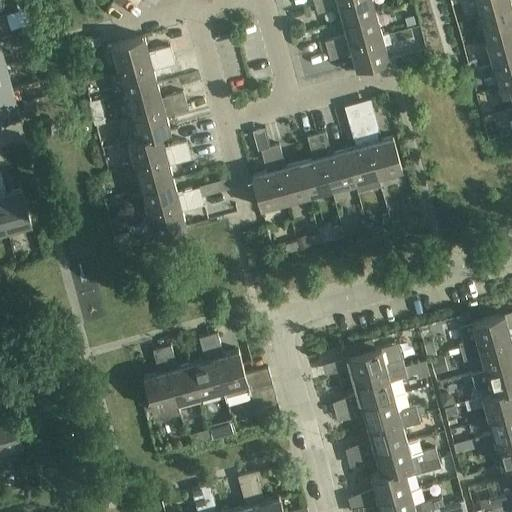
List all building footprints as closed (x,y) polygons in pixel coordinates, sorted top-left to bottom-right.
[(377,11),(373,0),(326,0),(315,3),(317,13),(339,7),(343,21),(377,11)] [(511,0),(474,0),(479,18),(511,8),(511,0)] [(16,22),(26,19),(21,2),(11,5),(16,22)] [(511,8),(479,18),(485,41),(511,33),(511,8)] [(383,34),(377,11),(343,21),(347,35),(325,41),(327,49),(383,34)] [(511,33),(485,41),(492,64),(511,58),(511,33)] [(390,59),(383,34),(327,49),(330,59),(352,53),(356,68),(390,59)] [(149,51),(145,36),(111,45),(118,70),(174,55),(171,45),(149,51)] [(176,63),(174,55),(118,70),(124,92),(158,84),(154,69),(176,63)] [(511,58),(492,64),(498,88),(508,85),(511,83),(511,58)] [(0,90),(12,87),(5,64),(0,65),(0,90)] [(162,98),(158,84),(124,92),(131,117),(186,101),(184,92),(162,98)] [(0,116),(18,112),(12,87),(0,90),(0,116)] [(189,109),(186,101),(131,117),(137,138),(137,139),(161,132),(162,133),(171,131),(167,115),(189,109)] [(372,118),(364,120),(379,176),(403,169),(393,136),(378,140),(372,118)] [(379,176),(364,120),(354,123),(360,145),(346,149),(356,182),(379,176)] [(356,182),(346,149),(332,153),(326,131),(317,133),(329,177),(333,189),(356,182)] [(165,146),(162,133),(161,132),(137,139),(137,138),(128,140),(134,164),(190,149),(187,140),(165,146)] [(329,177),(317,133),(308,136),(314,158),(300,161),(304,177),(309,195),(333,189),(329,177)] [(309,195),(304,177),(300,161),(286,165),(280,144),(271,146),(279,177),(286,202),(309,195)] [(286,202),(279,177),(271,146),(262,149),(268,170),(252,175),(262,208),(286,202)] [(192,159),(190,149),(134,164),(141,188),(174,178),(170,165),(192,159)] [(31,223),(22,189),(7,193),(1,171),(0,171),(0,202),(7,229),(31,223)] [(178,192),(174,178),(141,188),(147,211),(202,195),(200,187),(178,192)] [(205,206),(202,195),(147,211),(154,236),(188,226),(183,211),(205,206)] [(282,217),(261,220),(264,237),(284,234),(282,217)] [(128,240),(147,238),(146,223),(127,224),(128,240)] [(511,338),(511,337),(510,328),(508,322),(511,319),(511,316),(511,312),(505,314),(505,313),(459,326),(463,341),(459,342),(462,353),(511,338)] [(245,373),(243,364),(239,349),(224,354),(218,332),(209,334),(227,401),(251,394),(250,389),(245,373)] [(227,401),(209,334),(199,337),(205,358),(192,362),(201,396),(204,407),(227,401)] [(511,338),(462,353),(464,360),(481,355),(484,369),(511,362),(511,338)] [(405,366),(402,357),(401,358),(397,343),(348,357),(343,359),(345,365),(351,366),(355,380),(405,366)] [(201,396),(192,362),(177,366),(171,345),(162,348),(177,402),(201,396)] [(180,413),(177,402),(162,348),(153,350),(159,371),(144,376),(154,409),(158,408),(159,413),(166,417),(180,413)] [(425,360),(405,366),(407,376),(416,373),(417,377),(429,374),(425,360)] [(511,362),(484,369),(475,372),(479,386),(471,388),(474,398),(511,387),(511,362)] [(268,366),(245,373),(250,389),(272,382),(268,366)] [(406,391),(402,377),(407,376),(405,366),(355,380),(360,397),(354,398),(356,405),(406,391)] [(277,398),(272,382),(250,389),(251,394),(254,405),(277,398)] [(511,387),(474,398),(464,401),(467,410),(484,406),(488,419),(511,412),(511,387)] [(415,404),(410,405),(406,391),(356,405),(358,412),(364,412),(368,427),(418,413),(415,404)] [(281,414),(277,398),(254,405),(258,420),(281,414)] [(0,451),(22,445),(13,412),(0,415),(0,451)] [(511,412),(488,419),(492,433),(474,438),(477,448),(511,437),(511,412)] [(420,422),(418,413),(368,427),(372,442),(365,445),(367,452),(408,441),(404,427),(420,422)] [(511,437),(477,448),(479,456),(497,451),(501,466),(511,462),(511,437)] [(420,438),(408,441),(367,452),(369,459),(377,457),(381,473),(421,461),(439,456),(436,448),(424,451),(420,438)] [(348,456),(352,472),(367,468),(362,452),(348,456)] [(421,461),(381,473),(371,475),(376,491),(371,494),(372,500),(411,489),(407,475),(424,470),(421,461)] [(284,511),(281,497),(265,501),(256,471),(248,473),(258,511),(284,511)] [(258,511),(248,473),(238,476),(247,506),(232,510),(232,511),(258,511)] [(232,511),(232,510),(224,511),(218,511),(210,484),(201,486),(207,511),(232,511)] [(207,511),(201,486),(192,489),(198,511),(182,511),(181,509),(171,511),(207,511)] [(434,508),(445,505),(442,495),(414,503),(411,489),(372,500),(374,507),(380,506),(381,511),(419,511),(434,508)] [(511,491),(490,497),(492,507),(504,504),(511,501),(511,491)] [(511,501),(492,507),(493,511),(509,511),(511,511),(511,501)]
